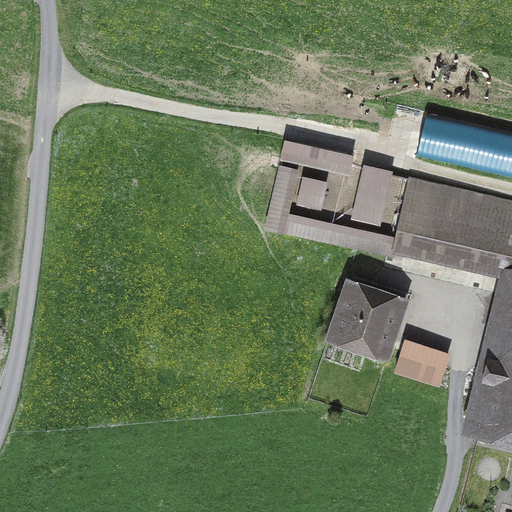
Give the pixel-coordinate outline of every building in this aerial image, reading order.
[(511,128),(427,113),(419,159),(511,176),(511,128)] [(288,140),(283,160),(347,175),(352,155),(288,140)] [(364,163),(351,218),(379,225),(393,169),(364,163)] [(280,168),(264,230),(380,258),(385,239),(289,215),(300,172),(280,168)] [(326,180),(306,175),(299,201),(320,205),(326,180)] [(497,251),(511,254),(511,202),(411,179),(395,250),(492,273),(497,251)] [(411,259),(405,258),(402,262),(403,267),(409,268),(412,264),(411,259)] [(354,279),(337,332),(383,347),(397,303),(360,291),(363,282),(354,279)] [(511,308),(494,381),(480,378),(470,419),(511,429),(511,308)] [(439,383),(448,355),(405,340),(395,369),(439,383)]
